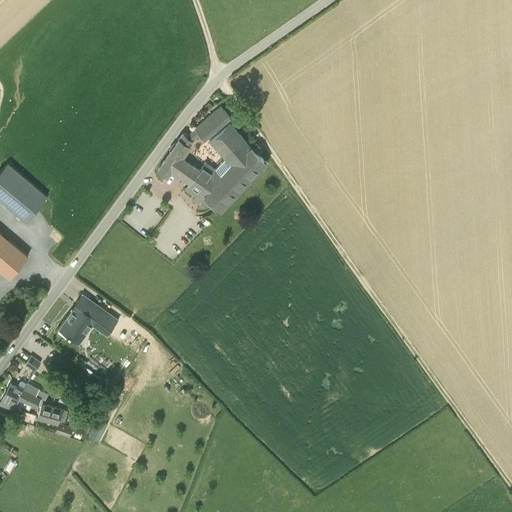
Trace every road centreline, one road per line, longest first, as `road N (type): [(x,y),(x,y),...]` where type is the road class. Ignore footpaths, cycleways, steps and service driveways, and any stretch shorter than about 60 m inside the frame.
road 1 (track): [(511,486),(219,77)]
road 2 (unclassified): [(0,369),(198,99),(327,0)]
